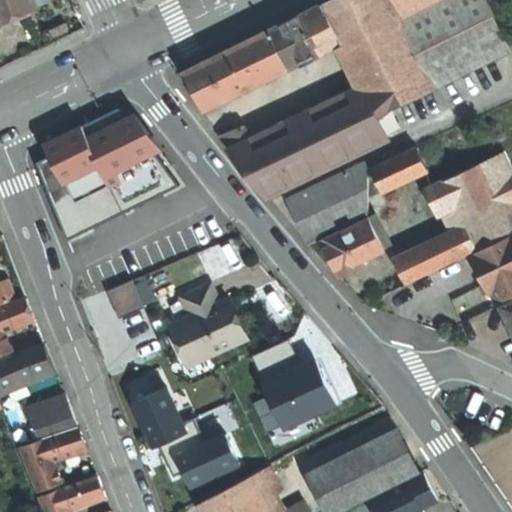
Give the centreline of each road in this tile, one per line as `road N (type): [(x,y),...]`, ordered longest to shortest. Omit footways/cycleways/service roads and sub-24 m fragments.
road 1 (secondary): [(393,377),(133,43)]
road 2 (tertiary): [(0,156),(139,511)]
road 3 (secondary): [(486,511),(393,377)]
road 4 (primary): [(0,111),(133,43)]
road 5 (residential): [(393,377),(445,365),(511,388)]
